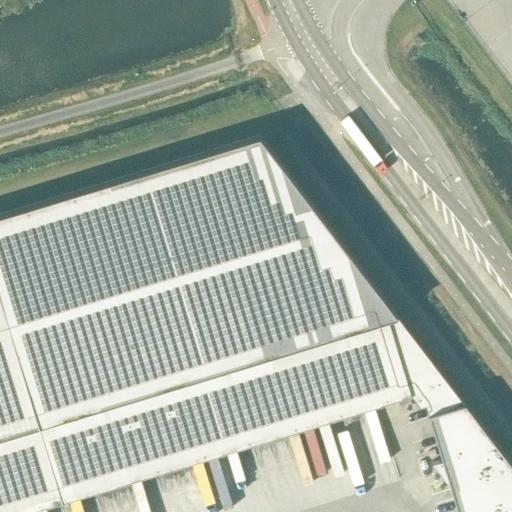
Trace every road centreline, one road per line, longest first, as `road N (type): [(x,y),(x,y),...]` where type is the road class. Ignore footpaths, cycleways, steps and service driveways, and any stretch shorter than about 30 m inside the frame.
road 1 (tertiary): [(294,41),(511,335)]
road 2 (tertiary): [(511,274),(313,32)]
road 3 (unclassified): [(0,128),(294,41)]
